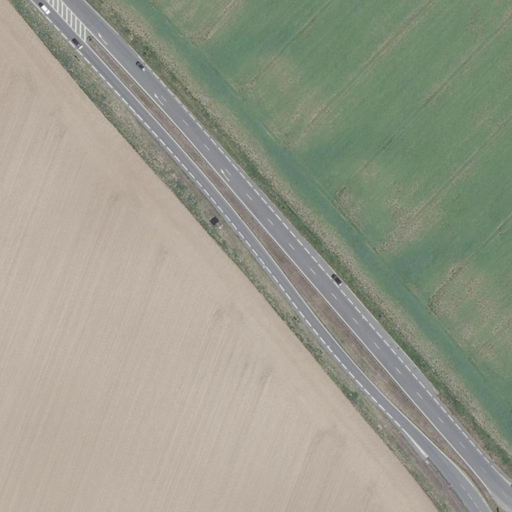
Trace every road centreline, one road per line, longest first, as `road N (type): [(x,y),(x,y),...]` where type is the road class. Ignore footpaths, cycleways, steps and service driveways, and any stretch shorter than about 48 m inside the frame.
road 1 (primary): [(40,0),(482,511)]
road 2 (primary): [(511,500),(71,0)]
